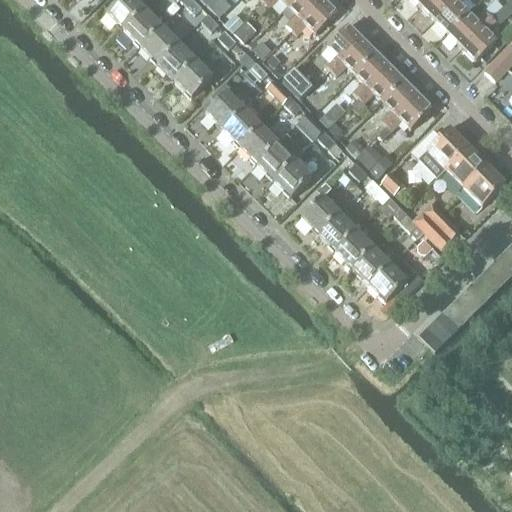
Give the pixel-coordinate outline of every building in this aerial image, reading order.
[(121,0),(105,16),(122,34),(143,13),(129,0),(121,0)] [(216,0),(212,0),(204,8),(215,18),(225,9),(216,0)] [(278,1),(286,10),(296,0),(268,0),(262,6),(268,12),(278,1)] [(284,28),(290,34),(321,4),(316,0),(296,0),(286,10),(295,18),(284,28)] [(409,0),(419,9),(427,0),(409,0)] [(427,0),(419,9),(432,23),(455,0),(427,0)] [(455,0),(432,23),(446,37),(467,17),(458,9),(467,0),(455,0)] [(182,8),(194,19),(200,12),(189,1),(182,8)] [(321,4),(290,34),(295,39),(306,29),(314,38),(335,18),(321,4)] [(122,34),(139,51),(160,30),(167,23),(150,6),(143,13),(122,34)] [(446,37),(460,51),(505,7),(504,7),(499,12),(494,7),(475,26),(467,17),(446,37)] [(505,7),(460,51),(474,66),(494,46),(486,37),(496,27),(499,29),(511,15),(511,14),(505,7)] [(236,14),(222,27),(232,37),(245,24),(236,14)] [(199,25),(210,36),(217,29),(206,18),(199,25)] [(245,24),(232,37),(242,47),(255,34),(245,24)] [(139,51),(156,68),(177,47),(160,30),(139,51)] [(324,68),(329,74),(359,44),(345,30),(325,50),(334,58),(324,68)] [(216,42),(227,53),(234,46),(223,35),(216,42)] [(255,41),(247,49),(261,63),(270,55),(255,41)] [(345,69),(353,78),(373,58),(359,44),(329,74),(335,80),(345,69)] [(156,68),(173,85),(194,65),(177,47),(156,68)] [(511,52),(508,49),(496,62),(506,72),(511,65),(511,52)] [(352,96),(357,102),(387,72),(373,58),(353,78),(362,86),(352,96)] [(506,72),(496,62),(483,75),(493,85),(506,72)] [(194,65),(173,85),(190,102),(211,82),(209,80),(214,75),(208,69),(203,74),(194,65)] [(248,74),(259,85),(266,78),(255,67),(248,74)] [(373,97),(381,105),(401,85),(387,72),(357,102),(363,107),(373,97)] [(289,101),(283,95),(272,84),(265,91),(282,108),(289,101)] [(379,124),(385,129),(415,99),(401,85),(381,105),(389,114),(379,124)] [(241,95),(233,104),(226,97),(229,93),(223,87),(210,101),(215,106),(204,117),(222,134),(242,113),(251,105),(241,95)] [(415,99),(385,129),(390,135),(401,125),(409,134),(429,114),(415,99)] [(282,108),(293,119),(300,112),(289,101),(282,108)] [(222,134),(238,151),(259,130),(242,113),(222,134)] [(299,125),(310,136),(317,129),(306,118),(299,125)] [(238,151),(255,168),(276,147),(259,130),(238,151)] [(435,182),(444,174),(467,151),(448,132),(417,163),(435,182)] [(316,142),(338,165),(345,158),(322,135),(316,142)] [(255,168),(273,185),(293,165),(276,147),(255,168)] [(369,148),(355,161),(367,174),(381,160),(369,148)] [(444,174),(462,192),(485,170),(467,151),(444,174)] [(380,186),(389,194),(410,173),(401,164),(380,186)] [(293,165),(273,185),(290,202),(310,182),(293,165)] [(347,174),(358,185),(365,178),(354,167),(347,174)] [(485,170),(462,192),(481,211),(504,188),(485,170)] [(364,191),(375,202),(382,195),(371,184),(364,191)] [(300,221),(317,238),(337,217),(320,200),(300,221)] [(381,208),(392,219),(399,212),(388,201),(381,208)] [(429,207),(420,216),(449,245),(458,235),(429,207)] [(449,245),(420,216),(411,225),(440,254),(449,245)] [(317,238),(334,255),(354,235),(337,217),(317,238)] [(398,225),(409,236),(415,242),(422,235),(405,218),(398,225)] [(334,255),(351,272),(371,252),(354,235),(334,255)] [(351,272),(368,289),(388,269),(387,268),(396,259),(389,251),(380,260),(371,252),(351,272)] [(511,260),(504,253),(497,261),(511,276),(511,260)] [(388,269),(368,289),(385,307),(393,298),(400,305),(421,285),(397,260),(388,269)] [(511,276),(497,261),(489,269),(505,285),(511,277),(511,276)] [(489,269),(481,276),(497,292),(505,285),(489,269)] [(481,276),(473,284),(489,300),(497,292),(481,276)] [(473,284),(465,292),(481,308),(489,300),(473,284)] [(465,292),(457,300),(473,316),(481,308),(465,292)] [(457,300),(449,308),(465,324),(473,316),(457,300)] [(449,308),(441,316),(457,332),(465,324),(449,308)] [(441,316),(433,324),(449,340),(457,332),(441,316)] [(433,324),(425,332),(441,348),(449,340),(433,324)] [(441,348),(425,332),(417,339),(433,356),(441,348)]
